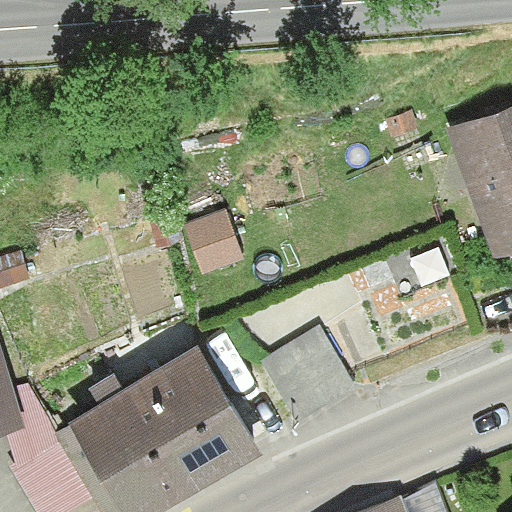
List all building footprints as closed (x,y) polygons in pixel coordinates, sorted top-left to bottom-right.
[(511,103),(448,130),(500,254),(511,248),(511,103)] [(186,218),(203,265),(249,248),(232,201),(186,218)] [(272,345),(296,402),(358,377),(335,319),(272,345)] [(199,348),(71,418),(122,511),(150,511),(257,454),(199,348)] [(0,428),(21,421),(0,356),(0,428)] [(402,511),(396,496),(352,511),(402,511)]
